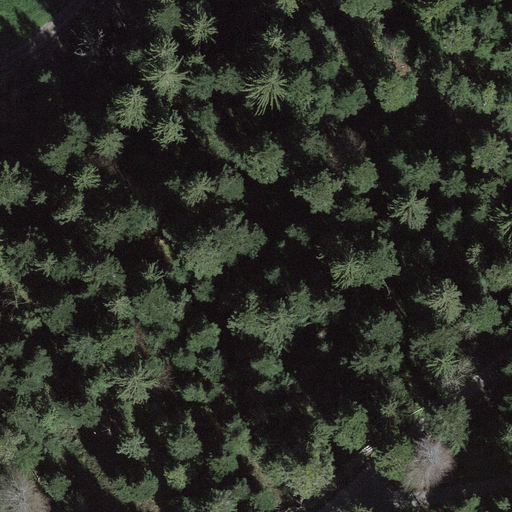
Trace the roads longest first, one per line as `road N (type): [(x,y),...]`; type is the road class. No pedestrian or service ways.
road 1 (track): [(511,353),(392,451),(339,511)]
road 2 (residential): [(351,511),(511,481)]
